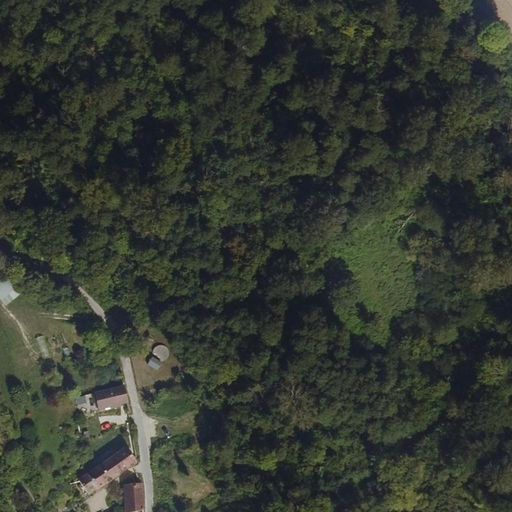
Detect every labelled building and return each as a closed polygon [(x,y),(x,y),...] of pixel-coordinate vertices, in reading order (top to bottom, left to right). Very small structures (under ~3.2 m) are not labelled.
[(0,301),(14,289),(0,272),(0,301)] [(152,337),(146,330),(141,335),(146,342),(152,337)] [(170,357),(170,352),(167,349),(163,348),(159,348),(156,351),(154,355),(155,359),(157,362),(161,364),(165,363),(169,361),(170,357)] [(95,393),(99,410),(127,403),(129,402),(124,385),(95,393)] [(93,394),(82,396),(85,413),(97,410),(93,394)] [(131,464),(137,460),(135,458),(126,446),(80,479),(90,493),(131,464)] [(388,488),(388,483),(392,481),(389,475),(371,484),(376,493),(379,494),(382,492),(388,488)] [(145,510),(142,483),(141,483),(124,485),(126,511),(127,511),(143,510),(145,510)]
